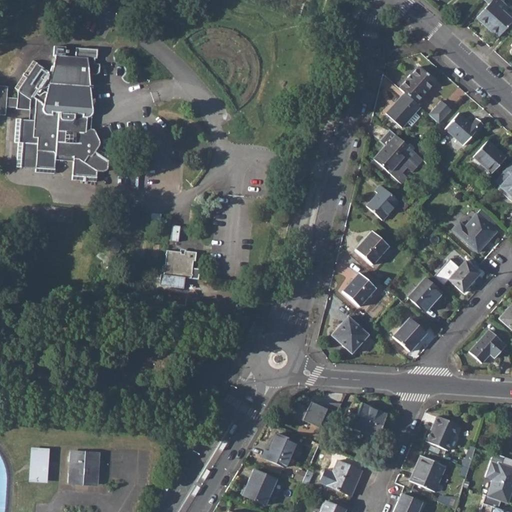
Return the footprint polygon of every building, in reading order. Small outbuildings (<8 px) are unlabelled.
[(477,18),(499,37),(511,22),(511,18),(503,10),(507,5),(500,0),(485,0),(490,4),(477,18)] [(37,108),(36,120),(29,120),(17,119),(15,143),(19,143),(17,167),(36,169),(36,173),(55,174),(56,159),(74,161),(73,181),(97,183),(97,173),(105,173),(108,172),(110,158),(98,149),(101,143),(96,133),(93,131),(88,132),(88,126),(89,118),(92,118),(93,115),(93,106),(96,102),(96,99),(92,96),(90,76),(99,76),(101,74),(102,64),(96,64),(96,59),(98,59),(99,50),(78,48),(77,57),(66,56),(67,47),(56,46),(55,56),(57,56),(53,75),(49,73),(51,71),(35,60),(16,88),(18,89),(18,97),(7,96),(8,85),(0,84),(0,113),(6,114),(6,105),(17,106),(17,109),(30,110),(30,107),(37,108)] [(405,93),(417,104),(435,82),(418,67),(400,89),(405,93)] [(387,114),(403,128),(421,107),(417,104),(405,93),(387,114)] [(429,114),(439,123),(451,110),(441,100),(429,114)] [(445,129),(463,145),(482,124),(477,119),(472,125),(459,113),(445,129)] [(374,159),(402,184),(408,177),(402,173),(408,167),(413,171),(423,160),(390,130),(380,142),(385,147),(374,159)] [(474,157),(492,174),(506,158),(487,142),(474,157)] [(511,163),(495,182),(501,187),(511,197),(511,163)] [(366,207),(382,221),(399,202),(380,186),(375,192),(378,194),(366,207)] [(451,230),(477,253),(495,232),(490,228),(479,218),(484,213),(480,209),(464,228),(458,223),(451,230)] [(479,218),(490,228),(495,223),(484,213),(479,218)] [(355,251),(372,266),(388,247),(371,232),(355,251)] [(158,285),(183,289),(184,278),(191,279),(193,262),(196,262),(197,253),(186,251),(185,255),(181,255),(182,253),(167,251),(164,276),(160,275),(158,285)] [(448,280),(462,292),(479,274),(464,261),(448,280)] [(342,292),(359,307),(375,289),(359,274),(342,292)] [(407,297),(423,312),(440,293),(423,278),(407,297)] [(511,304),(498,319),(511,331),(511,304)] [(331,336),(351,354),(368,336),(347,318),(331,336)] [(391,337),(408,352),(424,333),(408,318),(391,337)] [(470,351),(482,362),(489,355),(494,359),(505,346),(488,331),(470,351)] [(350,428),(375,439),(385,416),(360,405),(350,428)] [(426,444),(448,453),(459,427),(437,418),(426,444)] [(235,425),(233,424),(228,432),(232,435),(237,426),(235,425)] [(186,439),(194,439),(199,430),(186,429),(186,439)] [(262,458),(285,468),(296,443),(277,435),(269,452),(265,450),(262,458)] [(227,442),(224,440),(218,449),(220,450),(222,451),(227,442)] [(313,465),(324,468),(329,450),(318,447),(313,465)] [(45,482),(47,452),(33,451),(30,481),(45,482)] [(67,483),(97,485),(98,455),(69,453),(67,483)] [(493,481),(488,496),(500,500),(507,502),(511,488),(510,487),(511,481),(511,460),(494,454),(485,478),(493,481)] [(409,482),(434,492),(445,467),(420,457),(409,482)] [(326,486),(350,497),(361,472),(337,461),(326,486)] [(208,470),(206,469),(201,478),(204,480),(210,471),(208,470)] [(300,469),(295,478),(304,483),(309,474),(300,469)] [(241,496),(264,506),(275,481),(252,471),(241,496)] [(171,486),(168,483),(162,492),(166,494),(171,486)] [(200,488),(196,486),(190,495),(192,496),(194,497),(200,488)] [(393,511),(417,511),(422,503),(401,495),(393,511)] [(508,511),(498,508),(500,500),(488,496),(485,495),(478,511),(508,511)] [(446,505),(455,505),(455,497),(447,497),(446,505)] [(162,501),(158,499),(153,507),(157,510),(162,501)] [(320,511),(343,511),(344,511),(325,503),(320,511)]
